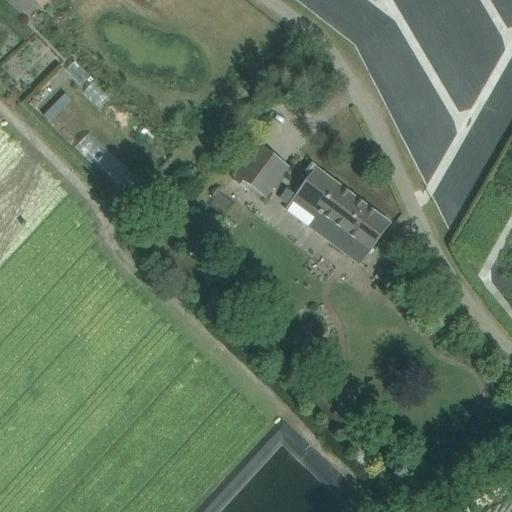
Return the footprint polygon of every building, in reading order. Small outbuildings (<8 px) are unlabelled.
[(15,90),(26,82),(14,65),(2,73),(15,90)] [(66,80),(38,108),(50,120),(78,92),(66,80)] [(90,96),(107,116),(117,107),(100,87),(90,96)] [(80,152),(134,203),(148,189),(95,137),(80,152)] [(275,184),(287,168),(258,146),(246,162),(233,180),(247,191),(250,187),(264,198),(275,184)] [(389,224),(316,170),(297,196),(338,226),(326,242),(358,265),(368,251),(369,252),(389,224)] [(472,364),(483,350),(463,336),(453,350),(472,364)]
